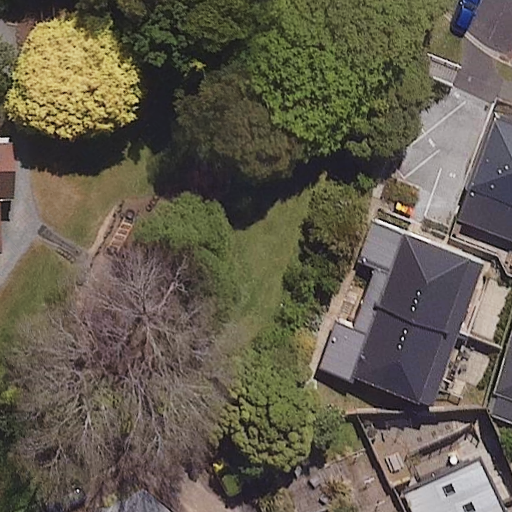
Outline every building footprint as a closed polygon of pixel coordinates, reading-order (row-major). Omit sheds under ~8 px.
[(466,183),(494,110),(427,84),(390,180),(457,206),(466,183)] [(511,200),(511,116),(494,110),(466,183),(511,200)] [(0,199),(10,199),(8,143),(0,143),(0,199)] [(363,327),(333,317),(315,368),(351,381),(353,373),(430,400),(480,257),(379,221),(364,263),(383,270),(363,327)] [(511,334),(488,410),(511,417),(511,334)] [(412,511),(505,511),(481,458),(404,493),(412,511)] [(174,511),(160,484),(105,511),(174,511)]
